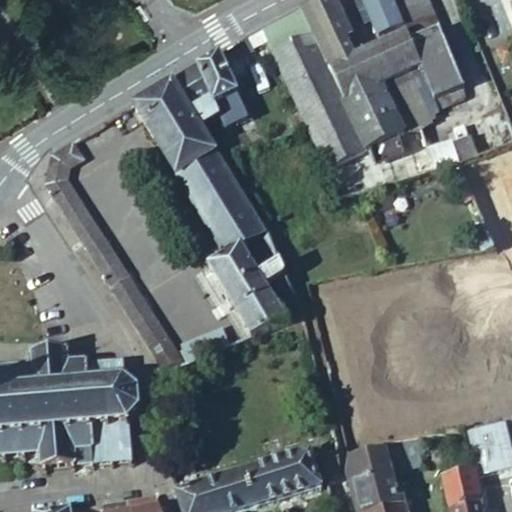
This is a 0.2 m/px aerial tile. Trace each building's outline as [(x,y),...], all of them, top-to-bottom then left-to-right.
[(324,168),(341,202),(361,195),(396,185),(423,177),(409,147),(372,161),(366,149),(403,132),(380,84),(421,68),(411,44),(407,35),(394,41),(386,44),(382,46),(366,53),(352,58),(343,38),(346,37),(329,0),(320,0),(300,9),(310,28),(269,50),(301,118),(306,127),(316,150),(324,168)] [(370,20),(362,0),(355,3),(363,23),(370,20)] [(370,20),(378,37),(383,35),(390,33),(403,27),(391,0),(361,0),(362,0),(370,20)] [(391,0),(403,27),(407,35),(411,44),(438,33),(424,0),(391,0)] [(130,10),(140,24),(147,19),(137,5),(130,10)] [(300,9),(260,32),(269,50),(310,28),(300,9)] [(383,35),(386,44),(394,41),(390,33),(383,35)] [(411,44),(421,68),(435,102),(462,90),(438,33),(411,44)] [(493,54),(499,70),(511,63),(511,60),(507,48),(493,54)] [(208,61),(197,68),(213,106),(237,94),(219,55),(208,61)] [(197,68),(172,83),(200,130),(209,124),(216,137),(225,134),(217,114),(213,106),(197,68)] [(197,252),(252,339),(286,324),(263,287),(271,283),(295,321),(301,318),(290,287),(268,233),(264,236),(200,130),(172,83),(154,94),(133,107),(215,241),(197,252)] [(217,114),(225,134),(233,153),(243,150),(237,138),(243,136),(231,108),(217,114)] [(511,147),(511,136),(468,153),(473,162),(480,159),(511,147)] [(437,173),(461,166),(454,142),(430,149),(437,173)] [(91,258),(108,247),(65,179),(67,166),(81,158),(72,144),(62,150),(50,158),(45,185),(52,196),(76,234),(91,258)] [(496,249),(485,225),(472,230),(476,239),(435,250),(436,261),(496,249)] [(159,376),(243,342),(240,335),(179,359),(108,247),(91,258),(94,262),(113,293),(150,354),(155,363),(159,376)] [(88,366),(88,362),(68,364),(67,356),(72,355),(71,350),(67,351),(67,347),(62,348),(62,351),(37,353),(38,349),(34,349),(34,352),(32,353),(32,355),(27,355),(28,358),(31,358),(32,367),(16,368),(16,364),(12,364),(13,368),(0,369),(0,460),(3,460),(3,463),(7,463),(7,459),(21,458),(22,460),(26,461),(26,458),(39,456),(39,466),(37,466),(37,471),(43,470),(43,474),(47,474),(46,470),(69,468),(69,472),(73,471),(74,467),(90,466),(91,470),(93,470),(94,469),(95,466),(110,464),(110,469),(115,468),(115,463),(128,462),(128,466),(130,468),(132,466),(133,463),(137,463),(136,458),(132,459),(131,444),(135,444),(135,440),(131,440),(130,430),(133,429),(134,425),(132,422),(138,413),(141,414),(143,409),(139,407),(139,399),(142,398),(140,393),(136,394),(128,385),(132,382),(129,378),(126,378),(126,366),(129,367),(130,363),(126,363),(126,359),(122,359),(122,363),(107,365),(106,362),(102,363),(103,366),(88,366)] [(504,422),(462,430),(469,457),(511,448),(504,422)] [(309,451),(178,495),(183,511),(243,511),(322,485),(309,451)] [(387,452),(348,461),(346,478),(354,511),(380,511),(407,505),(404,494),(397,495),(387,452)] [(321,458),(326,479),(338,476),(337,455),(336,453),(321,458)] [(482,505),(473,472),(444,481),(451,508),(465,505),(466,511),(480,511),(479,506),(482,505)] [(140,499),(129,501),(130,511),(161,511),(156,497),(140,499)] [(130,511),(129,501),(103,505),(104,511),(130,511)]
